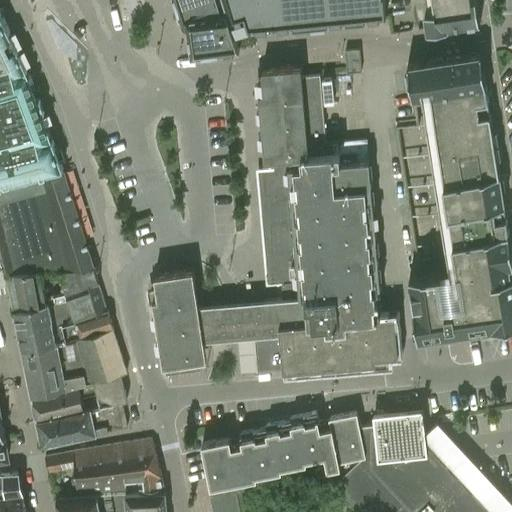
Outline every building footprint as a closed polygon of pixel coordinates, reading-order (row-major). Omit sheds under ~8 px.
[(171,0),(181,29),(186,27),(191,57),(238,50),(233,34),(222,0),(171,0)] [(222,0),(233,34),(247,30),(252,29),(253,29),(262,29),(271,28),(373,18),(386,17),(384,0),(222,0)] [(427,0),(429,7),(426,8),(429,26),(420,28),(419,27),(419,29),(429,27),(429,28),(481,19),(477,0),(427,0)] [(0,186),(63,169),(27,70),(0,12),(0,186)] [(345,50),(347,72),(361,71),(360,49),(345,50)] [(511,323),(511,250),(489,99),(481,52),(407,64),(412,96),(431,93),(458,269),(409,276),(413,305),(418,338),(511,323)] [(200,369),(199,359),(207,358),(204,339),(234,336),(254,335),(257,372),(389,360),(389,355),(399,354),(395,314),(380,315),(379,303),(377,303),(376,291),(381,290),(370,159),(328,162),(320,74),(302,75),(301,65),(262,69),(264,92),(259,92),(265,159),(273,159),(274,167),(266,168),(268,195),(274,194),(276,220),(273,220),(275,246),(273,246),(276,282),(282,282),(283,297),(232,302),(199,305),(194,268),(180,270),(155,274),(156,284),(151,285),(163,365),(164,364),(166,375),(200,369)] [(0,242),(8,273),(41,271),(61,270),(95,267),(64,168),(63,169),(0,186),(0,242)] [(41,271),(8,273),(37,421),(42,445),(44,445),(97,432),(142,422),(128,371),(99,282),(95,267),(61,270),(41,271)] [(325,455),(328,468),(341,465),(340,459),(363,456),(360,424),(357,411),(329,416),(331,428),(322,430),(318,411),(290,416),(290,419),(265,424),(265,427),(239,432),(242,447),(233,449),(230,436),(202,442),(211,486),(212,486),(213,494),(210,495),(213,511),(254,511),(258,511),(252,483),(257,482),(256,477),(257,477),(257,474),(282,469),(282,466),(307,461),(307,458),(325,455)] [(375,417),(375,418),(375,422),(360,424),(369,468),(372,467),(332,485),(359,511),(498,511),(407,414),(394,426),(383,415),(383,414),(382,413),(380,413),(379,413),(378,414),(377,414),(376,415),(375,416),(375,417)] [(153,436),(110,444),(116,491),(165,488),(153,436)] [(0,459),(8,458),(5,437),(0,437),(0,459)] [(77,494),(116,491),(110,444),(74,450),(74,449),(46,455),(49,473),(75,468),(77,494)] [(0,498),(20,496),(24,494),(19,471),(0,472),(0,498)] [(167,511),(165,490),(56,496),(59,511),(167,511)] [(0,511),(27,511),(24,494),(20,496),(0,498),(0,511)] [(336,511),(336,503),(293,508),(293,511),(336,511)]
